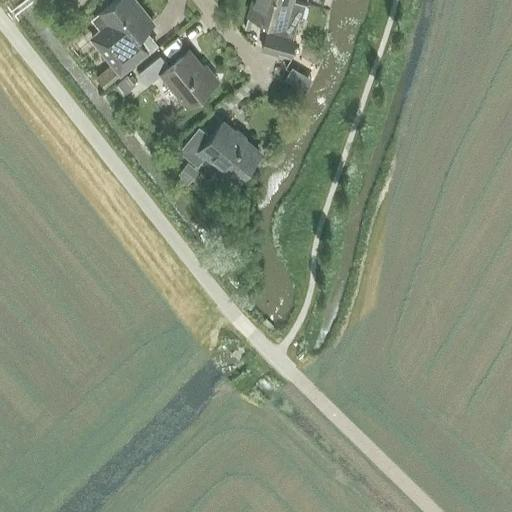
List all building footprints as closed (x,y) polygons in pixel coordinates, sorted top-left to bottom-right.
[(114,0),(92,18),(93,19),(100,28),(108,22),(121,38),(104,51),(119,69),(121,72),(149,50),(146,47),(137,35),(153,22),(134,0),(114,0)] [(306,4),(293,0),(292,0),(253,0),(249,14),(272,21),(269,31),(267,30),(262,49),(290,57),(295,38),(293,38),(299,16),(302,17),(306,4)] [(205,68),(189,48),(188,49),(188,50),(169,66),(160,55),(138,73),(147,84),(161,74),(187,106),(216,82),(214,80),(217,78),(207,66),(205,68)] [(302,58),(312,61),(314,52),(305,49),(302,58)] [(298,71),(292,67),(285,78),(291,82),(298,71)] [(135,84),(127,74),(115,85),(123,94),(135,84)] [(225,113),(217,105),(203,120),(212,128),(225,113)] [(236,178),(259,151),(223,121),(211,136),(199,127),(180,150),(197,165),(198,164),(198,163),(206,154),(236,178)] [(182,176),(178,181),(185,187),(198,171),(188,162),(179,173),(182,176)]
